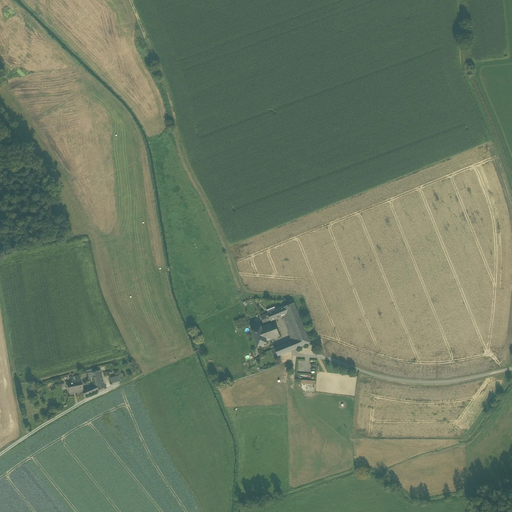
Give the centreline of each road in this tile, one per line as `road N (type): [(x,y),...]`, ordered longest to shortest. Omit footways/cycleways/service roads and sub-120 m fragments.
road 1 (track): [(130,0),(242,293),(298,298),(319,356)]
road 2 (unclassified): [(511,368),(438,382),(398,380),(319,356)]
road 3 (track): [(24,436),(0,300)]
road 4 (unclassified): [(116,384),(0,455)]
